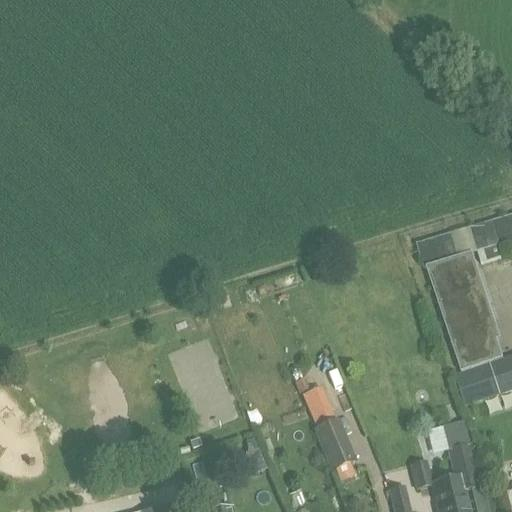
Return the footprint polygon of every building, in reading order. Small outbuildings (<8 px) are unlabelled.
[(511,217),(416,246),(424,269),(426,269),(462,375),(455,378),(466,410),(511,394),(511,358),(500,363),(492,340),(496,339),(468,255),(476,252),(481,266),(504,258),(501,250),(502,250),(511,247),(511,217)] [(309,393),(305,382),(294,387),(299,397),(309,393)] [(308,414),(315,431),(329,425),(336,422),(329,405),(322,389),(301,398),(308,414)] [(329,425),(315,431),(313,432),(331,475),(357,464),(339,421),(336,422),(329,425)] [(448,453),(452,469),(474,463),(470,448),(464,424),(443,429),(448,453)] [(412,428),(400,431),(404,449),(416,446),(412,428)] [(416,493),(433,489),(432,486),(427,463),(425,464),(412,467),(410,467),(416,493)] [(432,486),(433,489),(438,511),(469,511),(465,493),(480,490),(474,463),(452,469),(455,480),(432,486)] [(389,493),(393,511),(410,511),(405,489),(389,493)] [(511,511),(511,490),(500,493),(504,511),(511,511)] [(290,511),(305,511),(307,511),(303,503),(289,509),(290,511)]
